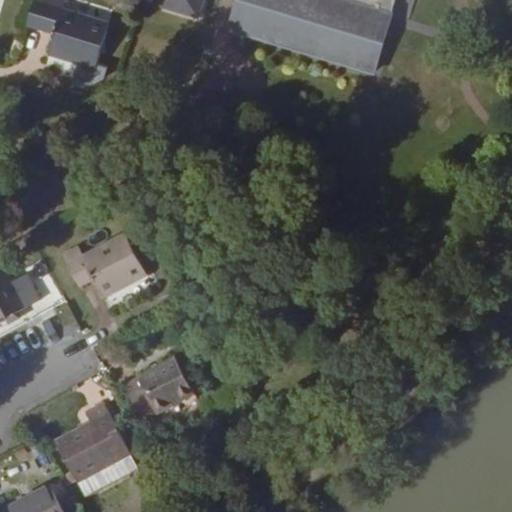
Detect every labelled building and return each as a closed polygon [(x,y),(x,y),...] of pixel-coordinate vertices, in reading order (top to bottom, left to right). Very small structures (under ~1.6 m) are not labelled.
[(48,0),(34,0),(28,23),(40,27),(48,0)] [(67,0),(48,0),(40,27),(57,32),(50,53),(81,64),(94,68),(109,22),(65,10),(67,0)] [(373,64),(393,0),(235,0),(230,18),(373,64)] [(102,70),(94,68),(81,64),(74,82),(86,86),(100,76),(102,70)] [(83,238),(68,246),(86,280),(100,272),(109,290),(152,268),(130,228),(89,248),(83,238)] [(0,318),(9,314),(21,306),(44,296),(30,270),(14,278),(4,261),(0,262),(0,318)] [(25,314),(21,306),(9,314),(12,321),(25,314)] [(184,351),(130,380),(149,414),(201,385),(184,351)] [(85,477),(138,451),(110,398),(91,408),(96,419),(63,437),(85,477)] [(147,467),(138,451),(85,477),(94,494),(147,467)] [(82,504),(68,476),(56,483),(70,510),(82,504)] [(0,511),(71,511),(70,510),(56,483),(55,482),(0,511)]
